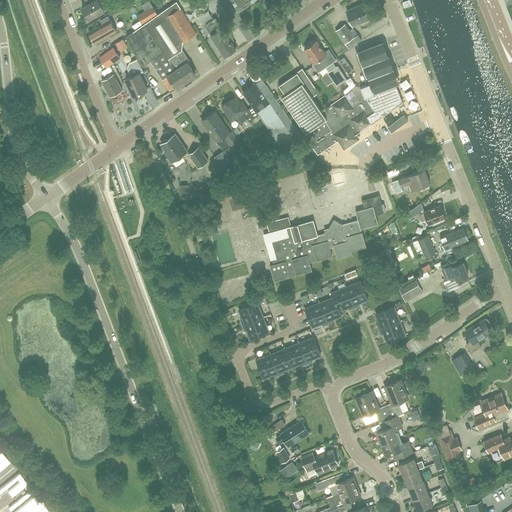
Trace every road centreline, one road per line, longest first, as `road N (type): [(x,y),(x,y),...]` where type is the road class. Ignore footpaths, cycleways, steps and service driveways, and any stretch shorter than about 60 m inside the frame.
road 1 (unclassified): [(180,511),(73,241),(44,197)]
road 2 (unclassified): [(505,289),(389,0)]
road 3 (tertiary): [(115,149),(324,0)]
road 4 (residential): [(334,391),(312,387),(264,404),(250,394),(240,357),(293,329),(285,298)]
road 5 (residential): [(334,391),(505,289)]
road 6 (unclassified): [(44,197),(15,148),(0,26)]
road 7 (residential): [(115,149),(58,0)]
road 8 (residential): [(397,511),(379,474),(350,446),(334,391)]
